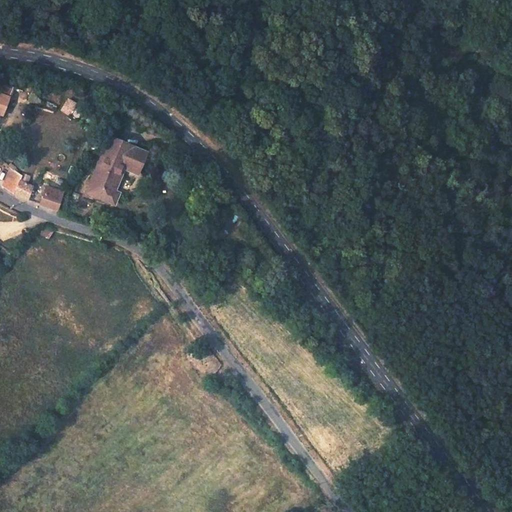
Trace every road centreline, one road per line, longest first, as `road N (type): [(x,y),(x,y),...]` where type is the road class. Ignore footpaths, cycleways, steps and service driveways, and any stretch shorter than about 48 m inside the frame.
road 1 (tertiary): [(0,52),(85,71),(179,129),(260,219),(484,511)]
road 2 (unclassified): [(346,511),(142,251),(0,194)]
road 3 (unknown): [(185,299),(241,270),(276,290),(327,338),(354,342)]
road 4 (track): [(511,186),(474,147),(454,57)]
